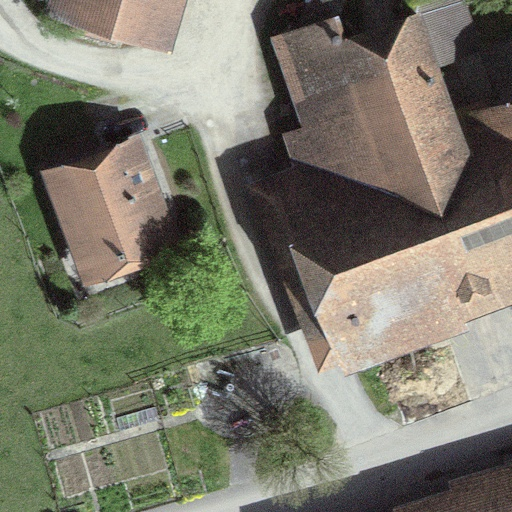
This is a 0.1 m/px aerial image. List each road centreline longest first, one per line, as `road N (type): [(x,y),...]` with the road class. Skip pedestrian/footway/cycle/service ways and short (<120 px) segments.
road 1 (unclassified): [(375,470),(274,277),(208,80),(245,0)]
road 2 (unclassified): [(375,470),(231,511)]
road 3 (unclassified): [(511,418),(375,470)]
